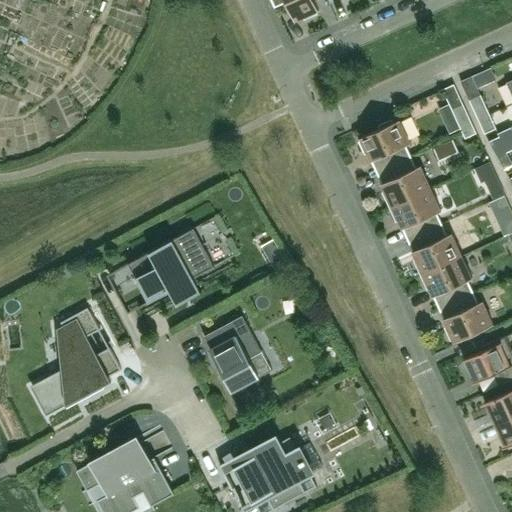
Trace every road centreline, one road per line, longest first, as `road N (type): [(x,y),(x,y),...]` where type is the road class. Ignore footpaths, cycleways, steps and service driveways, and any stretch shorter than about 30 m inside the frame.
road 1 (residential): [(485,511),(307,123)]
road 2 (residential): [(307,123),(511,31)]
road 3 (residential): [(0,472),(175,385)]
road 4 (residential): [(283,71),(439,0)]
